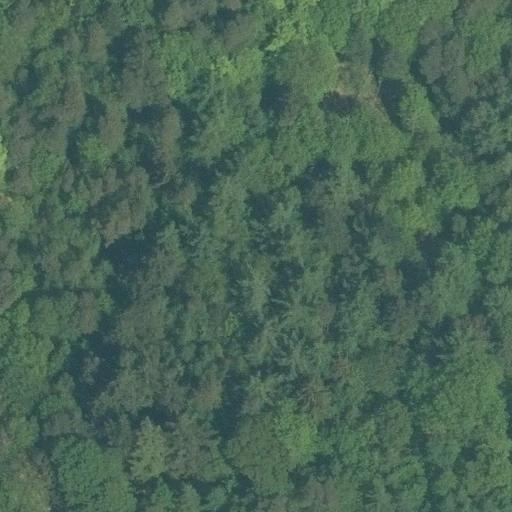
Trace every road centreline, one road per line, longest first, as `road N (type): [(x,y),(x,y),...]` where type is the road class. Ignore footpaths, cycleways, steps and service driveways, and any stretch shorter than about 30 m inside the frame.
road 1 (track): [(273,483),(511,439)]
road 2 (track): [(107,511),(273,483)]
